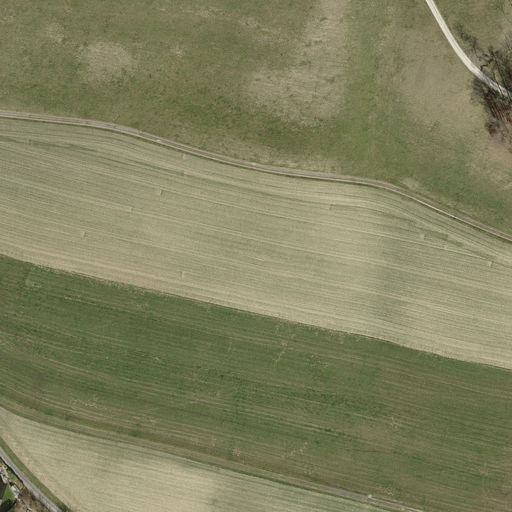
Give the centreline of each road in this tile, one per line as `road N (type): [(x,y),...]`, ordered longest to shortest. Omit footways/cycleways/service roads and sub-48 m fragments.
road 1 (track): [(0,113),(114,125),(248,166),(395,183),(511,235)]
road 2 (track): [(0,399),(55,422),(417,511)]
road 3 (track): [(431,0),(455,45),(489,81),(511,92)]
